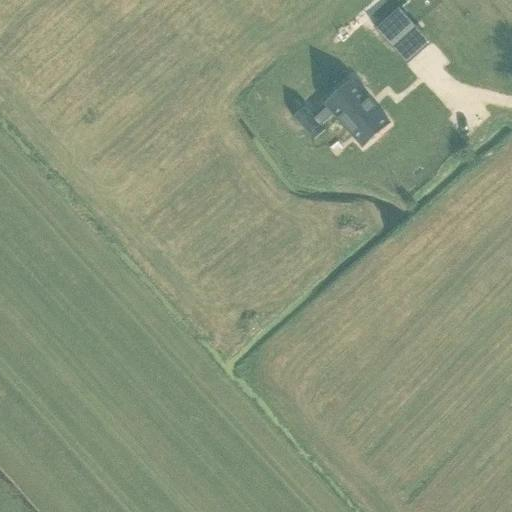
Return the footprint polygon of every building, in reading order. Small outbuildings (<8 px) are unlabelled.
[(265,0),(247,0),(244,5),(269,24),(279,10),(265,0)] [(270,0),(284,14),(298,0),(270,0)] [(511,0),(420,0),(478,72),(511,44),(511,0)] [(391,47),(415,26),(399,8),(375,29),(391,47)] [(351,83),(323,108),(324,109),(325,109),(362,151),(362,152),(363,153),(391,128),(390,126),(389,127),(352,85),(352,84),(351,83)]
